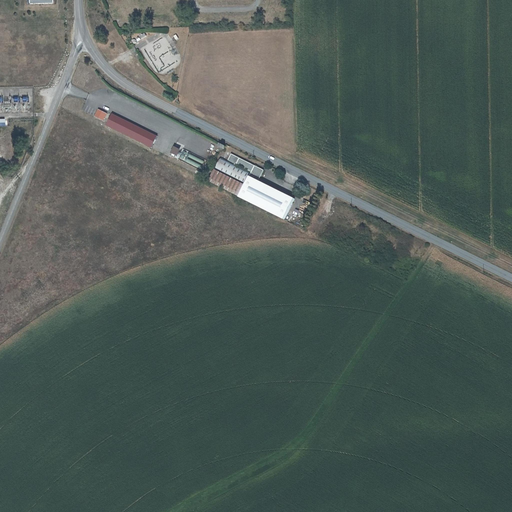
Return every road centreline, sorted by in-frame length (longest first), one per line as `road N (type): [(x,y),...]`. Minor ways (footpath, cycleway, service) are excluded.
road 1 (tertiary): [(82,30),(100,63),(129,87),(435,240)]
road 2 (unclassified): [(180,511),(285,453),(311,429),(435,240)]
road 3 (unclassified): [(82,30),(0,241)]
road 4 (unknown): [(60,88),(210,151)]
